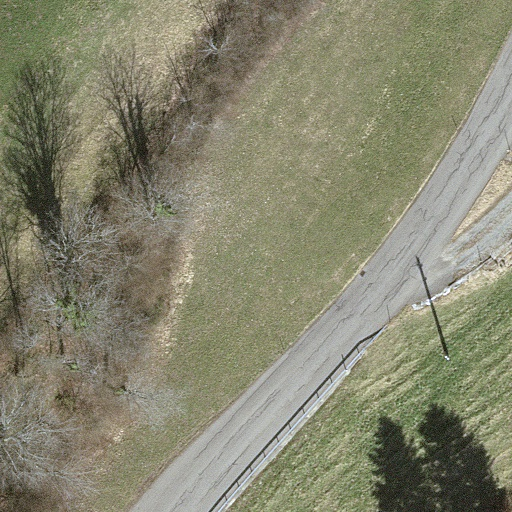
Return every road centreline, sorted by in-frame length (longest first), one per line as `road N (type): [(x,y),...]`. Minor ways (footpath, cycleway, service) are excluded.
road 1 (tertiary): [(173,511),(403,261),(511,91)]
road 2 (track): [(511,203),(458,256),(403,261)]
